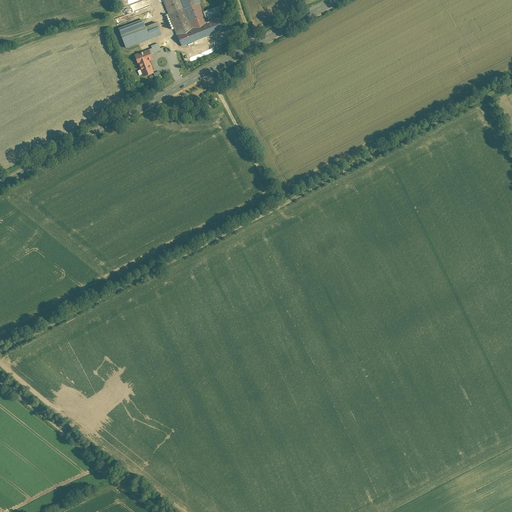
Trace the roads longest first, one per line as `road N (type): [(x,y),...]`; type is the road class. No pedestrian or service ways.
road 1 (track): [(511,82),(0,352)]
road 2 (secondary): [(0,186),(340,0)]
road 3 (residential): [(0,379),(165,511)]
road 4 (track): [(205,73),(280,205)]
